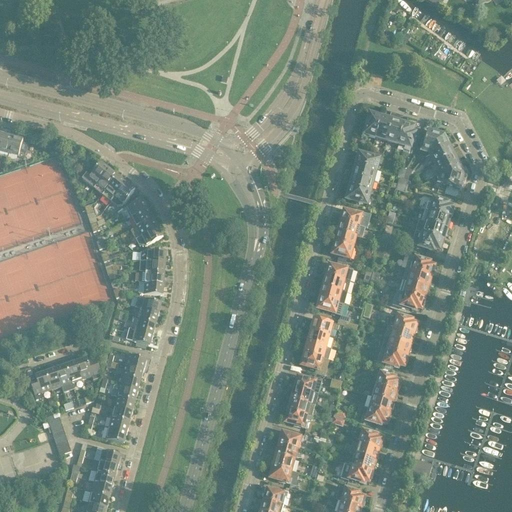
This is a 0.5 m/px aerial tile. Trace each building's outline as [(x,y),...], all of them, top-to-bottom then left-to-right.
[(368,122),(367,123),(365,132),(364,138),(368,139),(369,137),(376,139),(382,119),(381,119),(380,117),(377,116),(375,117),(370,115),(368,122)] [(391,120),(388,119),(386,120),(382,119),(376,139),(387,142),(393,122),(392,122),(391,120)] [(399,122),(395,121),(394,122),(393,122),(387,142),(399,145),(405,126),(400,124),(399,122)] [(410,126),(406,125),(405,126),(399,145),(411,149),(415,134),(413,133),(414,128),(411,127),(410,126)] [(434,134),(434,133),(431,132),(430,133),(428,133),(423,150),(427,151),(429,155),(448,145),(447,145),(448,143),(447,140),(445,140),(443,137),(434,134)] [(13,138),(3,136),(0,147),(0,152),(8,155),(13,138)] [(25,160),(29,146),(22,144),(23,141),(13,138),(8,155),(18,158),(25,160)] [(450,150),(448,145),(429,155),(435,166),(454,156),(453,155),(454,154),(452,150),(450,150)] [(381,161),(359,155),(358,160),(356,161),(355,164),(356,166),(375,172),(377,166),(379,166),(381,161)] [(454,156),(435,166),(439,175),(458,165),(457,162),(457,161),(456,158),(454,157),(454,156)] [(99,165),(90,177),(86,174),(82,180),(94,190),(109,171),(100,164),(99,165)] [(458,165),(439,175),(441,178),(439,184),(459,191),(459,189),(461,188),(462,186),(461,184),(464,175),(462,173),(463,171),(461,168),(460,168),(458,165)] [(375,172),(356,166),(355,171),(353,172),(352,175),(353,177),(373,182),(375,172)] [(400,185),(405,170),(399,168),(398,173),(396,178),(398,178),(397,182),(397,184),(400,185)] [(409,179),(411,170),(407,169),(406,171),(405,170),(400,185),(407,187),(408,181),(409,179)] [(109,171),(94,190),(103,196),(118,177),(109,171)] [(111,203),(126,184),(118,177),(103,196),(111,203)] [(373,182),(353,177),(353,178),(351,179),(350,183),(351,184),(350,187),(370,193),(373,182)] [(128,200),(134,192),(135,191),(126,184),(111,203),(118,208),(119,208),(120,209),(121,208),(123,206),(128,200)] [(405,193),(407,187),(400,185),(397,184),(397,185),(396,189),(395,190),(405,193)] [(370,193),(350,187),(350,190),(348,190),(347,194),(348,196),(347,201),(368,206),(370,201),(368,201),(370,193)] [(126,209),(131,219),(148,210),(142,200),(141,201),(126,209)] [(427,212),(430,213),(450,219),(450,218),(452,217),(453,214),(452,212),(453,209),(448,207),(449,204),(434,200),(432,205),(430,204),(427,212)] [(148,210),(131,219),(136,228),(153,219),(148,210)] [(344,211),(343,215),(343,216),(341,217),(340,220),(341,221),(341,222),(359,227),(362,216),(350,213),(344,211)] [(389,213),(387,223),(392,224),(395,215),(389,213)] [(450,219),(430,213),(427,224),(448,230),(450,223),(449,223),(450,219)] [(158,229),(155,224),(153,219),(136,228),(131,231),(136,241),(158,229)] [(359,227),(341,222),(340,226),(338,228),(337,231),(338,232),(338,233),(356,238),(359,227)] [(448,230),(427,224),(423,235),(443,241),(444,238),(446,238),(448,230)] [(163,239),(161,234),(158,229),(136,241),(140,249),(142,247),(142,249),(145,248),(145,249),(163,239)] [(356,238),(338,233),(337,235),(335,236),(335,239),(336,241),(335,243),(354,248),(356,238)] [(443,241),(423,235),(419,248),(435,253),(435,250),(440,252),(441,248),(443,247),(444,244),(443,242),(443,241)] [(391,245),(393,239),(383,236),(381,242),(391,245)] [(354,248),(335,243),(334,246),(332,247),(332,250),(333,252),(332,256),(331,256),(338,258),(350,261),(354,248)] [(165,264),(166,253),(164,253),(146,252),(146,253),(143,253),(143,254),(141,254),(140,262),(165,264)] [(376,258),(377,256),(377,254),(372,253),(371,255),(370,255),(369,259),(375,261),(376,259),(376,258)] [(430,266),(431,264),(411,258),(407,271),(432,278),(432,277),(434,276),(435,273),(434,271),(435,268),(430,266)] [(165,275),(165,264),(140,262),(139,273),(165,275)] [(329,266),(328,269),(328,270),(326,271),(325,274),(326,276),(326,277),(350,283),(353,272),(347,271),(335,267),(329,265),(329,266)] [(117,274),(117,271),(113,271),(107,273),(111,285),(117,283),(114,275),(117,274)] [(430,282),(432,278),(407,271),(403,282),(428,290),(429,288),(431,287),(431,284),(430,282)] [(164,286),(165,275),(139,273),(139,284),(145,284),(164,286)] [(373,274),(370,284),(377,286),(380,276),(373,274)] [(350,283),(326,277),(325,281),(323,282),(322,285),(323,287),(323,288),(347,295),(350,283)] [(428,291),(428,290),(403,282),(400,294),(425,302),(426,297),(428,296),(429,293),(428,291)] [(164,286),(145,284),(144,296),(163,297),(163,292),(164,286)] [(347,295),(323,288),(323,289),(321,290),(320,293),(321,295),(320,299),(344,305),(347,295)] [(426,304),(425,302),(400,294),(396,306),(401,308),(400,312),(410,315),(411,311),(416,312),(417,310),(422,311),(423,307),(425,306),(426,304)] [(160,310),(162,305),(139,299),(136,309),(159,316),(160,310)] [(341,317),(344,305),(320,299),(320,300),(318,301),(317,304),(318,306),(317,310),(317,311),(323,312),(335,316),(335,315),(337,316),(341,317)] [(156,326),(159,316),(136,309),(133,320),(138,321),(156,326)] [(398,316),(394,330),(414,336),(415,335),(416,334),(417,331),(416,329),(417,325),(413,324),(413,321),(398,316)] [(153,336),(156,326),(138,321),(133,320),(130,330),(153,336)] [(324,324),(314,321),(312,326),(311,325),(309,331),(311,332),(329,337),(334,339),(336,332),(337,332),(339,326),(324,322),(324,324)] [(414,336),(394,330),(388,329),(385,340),(411,347),(411,346),(413,345),(414,342),(413,340),(414,336)] [(152,342),(153,336),(130,330),(127,341),(137,344),(147,346),(150,347),(152,342)] [(329,337),(311,332),(310,334),(309,334),(308,337),(309,339),(307,344),(326,349),(329,337)] [(411,350),(410,348),(411,347),(385,340),(382,351),(407,359),(409,354),(411,353),(411,350)] [(349,355),(352,346),(353,344),(347,342),(344,354),(349,355)] [(331,350),(326,349),(307,344),(306,349),(304,350),(304,353),(304,354),(304,356),(322,361),(328,362),(331,350)] [(407,364),(408,361),(407,359),(382,351),(378,363),(383,365),(384,365),(399,370),(399,367),(404,369),(405,365),(407,364)] [(145,366),(147,361),(128,356),(125,367),(144,372),(145,366)] [(322,361),(304,356),(302,357),(302,360),(302,362),(301,367),(311,370),(310,370),(321,373),(323,367),(321,366),(322,361)] [(96,359),(88,362),(87,360),(76,363),(82,381),(92,378),(93,382),(100,379),(101,375),(96,359)] [(76,363),(66,367),(67,368),(72,385),(82,381),(76,363)] [(72,385),(67,368),(66,367),(56,370),(62,388),(64,394),(74,391),(72,385)] [(144,372),(125,367),(123,377),(141,382),(144,372)] [(46,374),(46,375),(52,391),(62,388),(56,370),(46,374)] [(52,391),(46,375),(46,374),(35,377),(35,378),(29,380),(36,402),(44,399),(42,395),(52,391)] [(380,374),(376,388),(397,394),(397,393),(399,392),(400,389),(399,387),(400,383),(395,382),(396,379),(380,374)] [(141,382),(123,377),(120,388),(138,393),(141,382)] [(308,381),(298,378),(296,383),(295,384),(294,387),(295,388),(295,389),(313,394),(315,387),(320,389),(322,383),(308,380),(308,381)] [(342,383),(336,382),(332,380),(330,388),(340,391),(342,383)] [(138,393),(120,388),(113,386),(110,396),(117,398),(135,403),(138,393)] [(397,394),(376,388),(373,399),(393,405),(394,403),(396,402),(397,400),(396,398),(397,394)] [(313,394),(295,389),(294,391),(293,391),(292,394),(293,395),(292,400),(310,406),(313,394)] [(135,403),(117,398),(114,409),(133,413),(135,403)] [(393,405),(373,399),(369,411),(390,417),(391,412),(393,411),(394,408),(393,406),(393,405)] [(310,406),(292,400),(290,406),(289,407),(288,409),(289,411),(288,412),(307,417),(310,406)] [(133,413),(114,409),(111,419),(130,424),(133,413)] [(390,417),(369,411),(366,423),(381,428),(382,425),(387,427),(388,423),(390,422),(391,419),(390,417)] [(54,421),(53,417),(51,412),(45,414),(48,423),(54,421)] [(307,417),(288,412),(288,413),(287,414),(286,417),(287,418),(285,424),(295,427),(306,430),(307,424),(305,423),(307,417)] [(343,421),(345,415),(334,412),(332,417),(332,418),(343,421)] [(60,419),(54,421),(48,423),(50,429),(62,425),(60,419)] [(130,424),(111,419),(109,429),(127,434),(130,424)] [(330,426),(341,429),(342,422),(332,420),(330,426)] [(62,425),(50,429),(52,434),(64,431),(62,425)] [(127,434),(109,429),(106,440),(124,445),(127,434)] [(64,431),(52,434),(54,440),(66,436),(64,431)] [(379,437),(363,432),(359,445),(379,452),(380,450),(381,449),(382,446),(381,444),(383,441),(378,439),(379,437)] [(292,436),(282,433),(281,439),(280,440),(279,442),(280,444),(279,445),(297,450),(299,444),(302,445),(303,439),(293,436),(292,436)] [(66,436),(54,440),(56,446),(67,442),(66,436)] [(67,442),(56,446),(58,452),(69,448),(67,442)] [(297,450),(279,445),(279,446),(278,447),(277,450),(278,451),(276,457),(294,462),(297,450)] [(379,452),(359,445),(355,456),(376,463),(376,461),(378,460),(379,457),(378,455),(379,452)] [(69,448),(58,452),(60,457),(71,453),(69,448)] [(103,452),(100,463),(118,468),(121,457),(119,456),(103,452)] [(321,458),(322,456),(316,454),(314,461),(320,463),(321,461),(321,458)] [(376,463),(355,456),(352,467),(373,473),(374,469),(376,468),(377,466),(376,464),(376,463)] [(294,462),(276,457),(275,462),(273,463),(273,465),(273,467),(273,468),(291,473),(294,462)] [(432,467),(428,465),(411,460),(407,472),(424,477),(428,479),(432,467)] [(118,468),(100,463),(97,473),(115,478),(118,468)] [(373,473),(352,467),(348,481),(364,485),(365,483),(369,484),(371,480),(372,479),(373,476),(372,475),(373,473)] [(295,487),(298,475),(291,473),(273,468),(273,469),(271,470),(270,473),(271,474),(270,479),(280,482),(279,483),(295,487)] [(115,478),(97,473),(94,484),(113,489),(115,478)] [(113,489),(94,484),(91,494),(110,499),(113,489)] [(279,492),(267,489),(265,495),(264,495),(263,498),(264,500),(264,501),(284,507),(286,499),(288,499),(289,494),(279,491),(279,492)] [(345,490),(340,503),(362,510),(362,508),(364,507),(365,504),(364,502),(365,499),(360,497),(361,494),(345,490)] [(110,499),(91,494),(89,504),(107,509),(110,499)] [(282,511),(284,507),(264,501),(262,506),(260,509),(261,511),(260,511),(282,511)] [(360,511),(362,510),(340,503),(336,502),(333,511),(360,511)]
